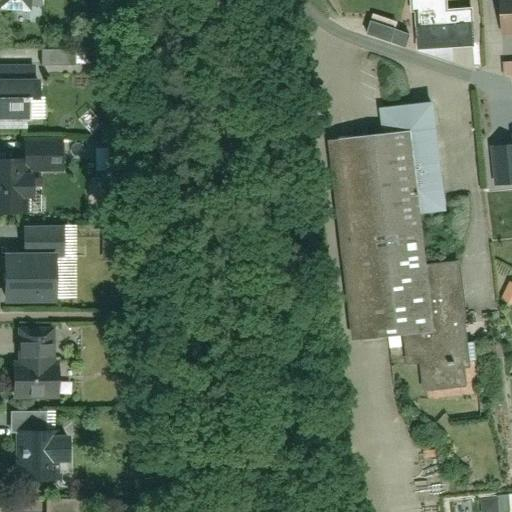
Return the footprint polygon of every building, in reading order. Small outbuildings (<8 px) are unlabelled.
[(30,0),(0,0),(0,14),(30,15),(30,0)] [(511,0),(500,0),(502,35),(511,34),(511,0)] [(39,87),(0,87),(0,125),(39,125),(39,87)] [(378,115),(380,144),(417,141),(425,218),(443,217),(433,111),(378,115)] [(380,144),(339,148),(356,350),(407,345),(437,342),(430,272),(425,218),(417,141),(380,144)] [(21,145),(21,161),(21,172),(65,171),(65,145),(21,145)] [(21,161),(0,161),(0,220),(22,220),(21,172),(21,161)] [(64,234),(22,235),(22,265),(56,265),(65,265),(64,234)] [(22,265),(4,266),(5,309),(57,308),(56,265),(22,265)] [(437,342),(407,345),(410,377),(425,376),(428,397),(473,393),(459,269),(430,272),(437,342)] [(13,364),(13,391),(58,391),(58,365),(52,365),(52,329),(18,329),(18,364),(13,364)] [(17,426),(17,481),(59,481),(59,457),(68,457),(68,432),(59,432),(59,426),(17,426)]
